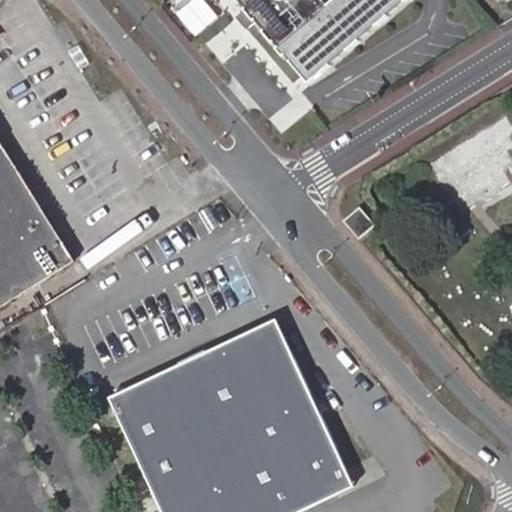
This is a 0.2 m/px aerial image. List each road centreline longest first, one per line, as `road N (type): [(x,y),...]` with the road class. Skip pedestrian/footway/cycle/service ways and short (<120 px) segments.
road 1 (unclassified): [(260,208),(436,417),(511,474)]
road 2 (unclassified): [(511,437),(467,401),(285,188)]
road 3 (unclassified): [(85,0),(260,208)]
road 4 (unclassified): [(511,43),(285,188)]
road 5 (unclassified): [(285,188),(129,0)]
